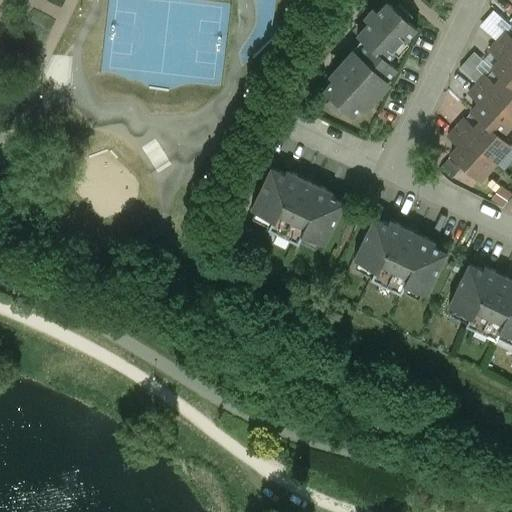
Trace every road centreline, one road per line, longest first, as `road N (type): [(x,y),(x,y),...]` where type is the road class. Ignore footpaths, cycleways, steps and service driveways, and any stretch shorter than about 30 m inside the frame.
road 1 (residential): [(396,167),(476,0)]
road 2 (residential): [(511,223),(396,167)]
